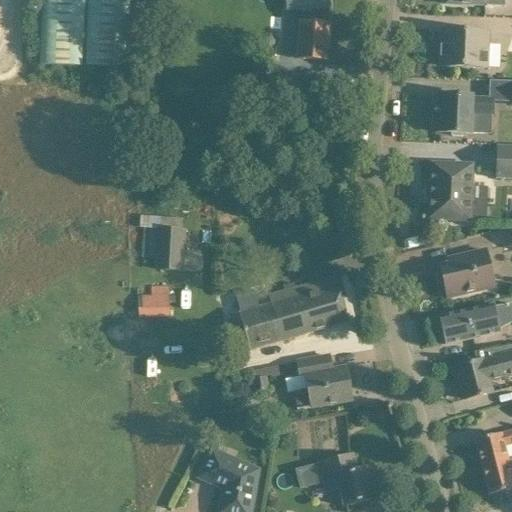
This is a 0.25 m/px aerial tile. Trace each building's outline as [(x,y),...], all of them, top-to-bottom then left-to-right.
[(127,69),(130,0),(42,0),(40,66),(127,69)] [(285,0),(287,12),(303,11),(302,25),(300,25),(298,60),(325,62),(329,25),(327,25),(329,9),(330,9),(329,0),(285,0)] [(460,69),(488,70),(489,34),(461,32),(441,31),(440,68),(460,69)] [(493,99),(454,99),(454,97),(434,96),(433,133),(451,134),(451,137),(464,138),(465,135),(470,135),(471,116),(492,117),(493,99)] [(511,148),(497,148),(496,180),(511,180),(511,148)] [(432,165),(430,219),(469,221),(470,186),(471,167),(452,166),(432,165)] [(142,234),(141,257),(156,258),(155,270),(182,272),(184,232),(182,232),(182,219),(160,218),(159,230),(143,229),(143,234),(142,234)] [(440,268),(441,273),(439,275),(439,278),(439,281),(440,284),(442,287),(445,288),(447,299),(494,288),(485,252),(451,259),(453,265),(440,268)] [(240,313),(251,350),(328,328),(347,323),(335,278),(315,283),(268,296),(271,305),(258,308),(254,292),(235,297),(239,313),(240,313)] [(137,296),(138,319),(169,318),(168,287),(151,287),(151,296),(137,296)] [(500,334),(494,306),(439,318),(445,346),(500,334)] [(455,391),(462,389),(465,400),(485,395),(492,394),(489,382),(511,375),(511,345),(474,353),(474,354),(477,354),(479,362),(457,368),(457,370),(449,372),(455,391)] [(299,379),(285,381),(287,394),(294,393),(298,411),(332,405),(352,402),(346,368),(332,371),(329,357),(310,361),(296,363),(299,379)] [(253,373),(251,374),(255,394),(269,391),(267,377),(271,377),(279,375),(278,367),(270,368),(253,372),(253,373)] [(298,432),(297,423),(278,426),(280,435),(298,432)] [(476,442),(483,469),(507,462),(504,448),(511,446),(511,432),(500,435),(476,442)] [(207,460),(199,478),(224,490),(219,511),(250,511),(252,501),(254,493),(256,485),(245,480),(250,468),(212,450),(207,460)] [(310,468),(294,472),(299,489),(314,485),(322,483),(325,493),(338,490),(342,489),(346,507),(357,504),(377,499),(371,478),(368,479),(365,469),(357,471),(353,455),(317,465),(317,466),(310,468)] [(507,462),(483,469),(490,496),(511,489),(511,474),(511,475),(507,462)]
